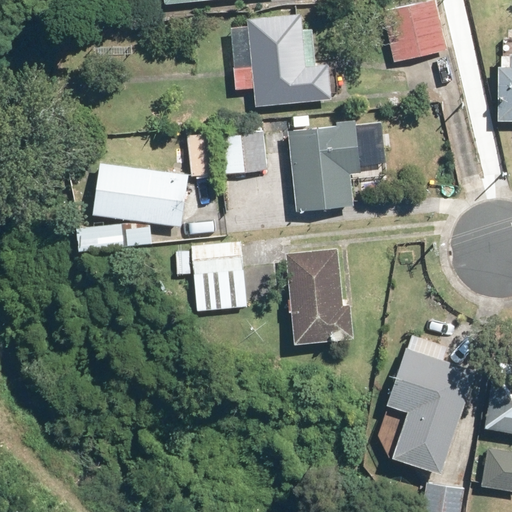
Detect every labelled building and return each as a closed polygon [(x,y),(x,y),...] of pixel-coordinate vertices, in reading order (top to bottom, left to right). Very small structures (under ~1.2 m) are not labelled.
[(445,51),(432,0),(428,0),(377,13),(390,65),(445,51)] [(328,101),(324,66),(301,69),(295,15),(242,20),(246,68),(229,70),(231,90),(248,89),(250,109),(328,101)] [(491,69),(490,122),(511,122),(511,57),(504,57),(504,70),(491,69)] [(348,209),(344,176),(355,174),(350,121),(330,123),(330,128),(282,133),(290,215),(348,209)] [(262,131),(217,137),(223,177),(268,171),(262,131)] [(184,175),(93,164),(86,217),(177,228),(184,175)] [(237,243),(187,247),(193,313),(243,309),(237,243)] [(333,252),(279,256),(287,348),(349,342),(345,306),(338,307),(333,252)] [(431,477),(469,372),(399,346),(378,406),(398,414),(381,459),(431,477)] [(511,376),(486,372),(477,429),(511,434),(511,376)] [(511,445),(491,443),(488,481),(511,483),(511,445)] [(462,511),(465,485),(430,482),(427,511),(462,511)]
